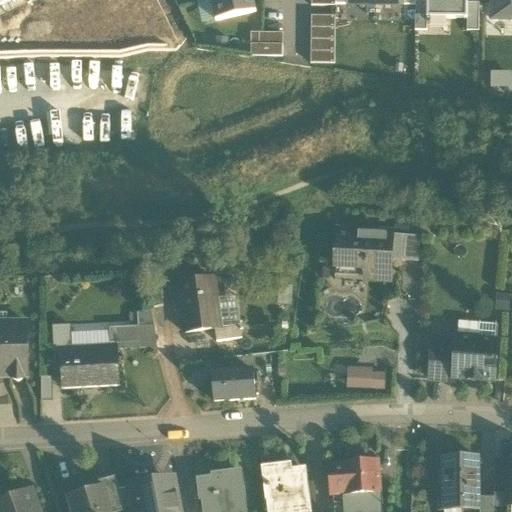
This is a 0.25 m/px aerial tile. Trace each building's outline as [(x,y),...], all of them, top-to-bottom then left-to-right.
[(0,0),(0,10),(21,0),(0,0)] [(106,0),(104,2),(114,23),(141,11),(135,0),(106,0)] [(210,0),(208,0),(198,2),(196,3),(201,25),(215,22),(210,0)] [(210,0),(215,22),(215,23),(256,13),(252,0),(210,0)] [(467,0),(426,0),(427,4),(427,20),(467,21),(467,5),(467,0)] [(511,0),(491,0),(491,21),(511,20),(511,0)] [(427,4),(415,4),(415,7),(415,32),(427,32),(427,20),(427,4)] [(479,5),(467,5),(467,21),(467,33),(479,33),(479,5)] [(335,29),(335,18),(311,17),(311,29),(335,29)] [(61,48),(109,45),(108,22),(59,26),(61,48)] [(335,41),(335,29),(311,29),(311,41),(335,41)] [(251,34),(251,46),(282,46),(282,35),(251,34)] [(335,53),(335,41),(311,41),(311,53),(335,53)] [(282,59),(282,46),(251,46),(250,58),(282,59)] [(335,65),(335,53),(311,53),(311,65),(335,65)] [(365,279),(390,281),(392,250),(393,237),(337,233),(335,270),(365,271),(365,279)] [(401,262),(418,263),(420,238),(393,237),(392,250),(402,251),(401,262)] [(178,284),(185,334),(215,330),(240,327),(236,297),(217,299),(214,279),(178,284)] [(150,294),(153,309),(163,307),(160,292),(150,294)] [(495,311),(511,312),(511,295),(496,294),(495,311)] [(136,315),(137,328),(137,343),(118,344),(118,352),(159,350),(151,314),(136,315)] [(457,323),(456,339),(478,340),(480,325),(457,323)] [(0,378),(28,379),(27,324),(7,325),(0,324),(0,378)] [(54,326),(55,355),(62,354),(74,354),(73,335),(73,325),(54,326)] [(455,379),(493,382),(498,326),(480,325),(478,340),(456,339),(456,347),(453,379),(455,379)] [(215,330),(217,343),(242,339),(240,327),(215,330)] [(109,345),(118,344),(137,343),(137,328),(108,330),(109,334),(109,345)] [(109,334),(73,335),(74,354),(118,352),(118,344),(109,345),(109,334)] [(429,381),(455,383),(455,379),(453,379),(456,347),(432,345),(429,381)] [(62,354),(64,392),(120,389),(118,352),(74,354),(62,354)] [(347,391),(372,391),(372,373),(372,369),(348,369),(347,391)] [(212,374),(214,402),(254,400),(252,372),(212,374)] [(386,374),(372,373),(372,391),(385,392),(386,374)] [(41,403),(54,403),(54,378),(40,378),(41,403)] [(446,510),(477,510),(477,460),(446,460),(446,510)] [(493,490),(509,491),(510,462),(494,461),(493,490)] [(377,464),(344,466),(331,467),(332,483),(333,492),(346,491),(347,510),(380,508),(377,464)] [(269,501),(270,511),(309,511),(305,472),(282,475),(282,469),(264,471),(268,501),(269,501)] [(204,501),(205,511),(245,511),(240,473),(219,476),(220,479),(200,482),(202,501),(204,501)] [(125,511),(116,477),(102,481),(104,488),(111,511),(125,511)] [(179,511),(175,486),(174,480),(151,484),(133,487),(138,511),(179,511)] [(77,489),(79,495),(104,488),(102,481),(77,489)] [(79,495),(67,499),(70,511),(111,511),(104,488),(79,495)] [(40,511),(33,491),(0,502),(0,511),(40,511)] [(480,511),(492,511),(493,499),(481,499),(480,511)]
